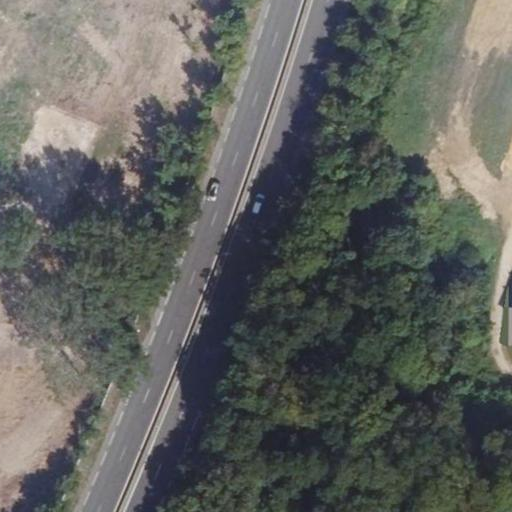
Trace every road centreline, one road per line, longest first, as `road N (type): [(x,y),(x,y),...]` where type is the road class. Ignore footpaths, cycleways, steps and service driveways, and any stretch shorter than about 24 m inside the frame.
road 1 (secondary): [(139,511),(300,92),(327,0)]
road 2 (secondary): [(283,0),(137,422),(98,511)]
